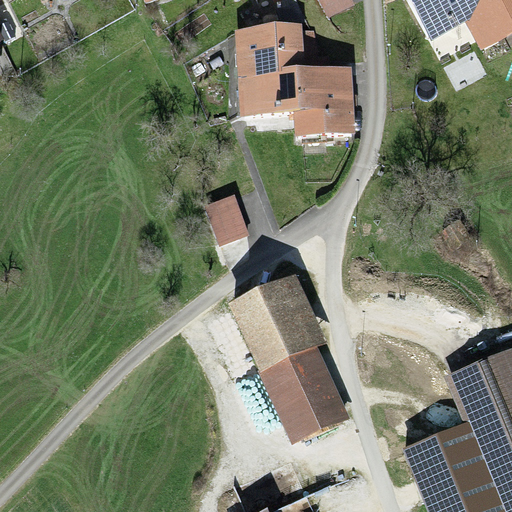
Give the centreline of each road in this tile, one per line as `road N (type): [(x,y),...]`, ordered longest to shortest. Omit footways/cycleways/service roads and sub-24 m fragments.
road 1 (residential): [(146,350),(239,274),(340,212),(375,119),(373,0)]
road 2 (unclassified): [(0,497),(94,393),(146,350)]
